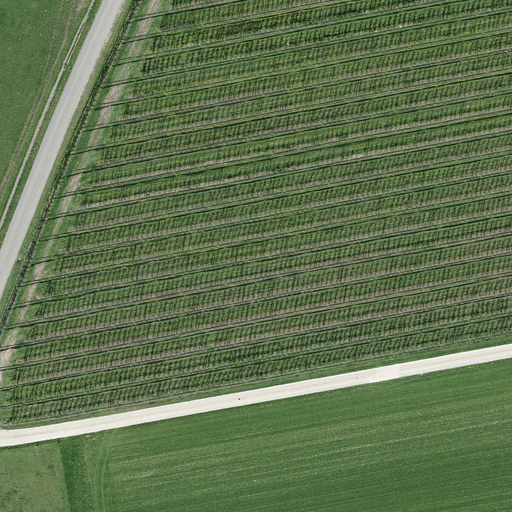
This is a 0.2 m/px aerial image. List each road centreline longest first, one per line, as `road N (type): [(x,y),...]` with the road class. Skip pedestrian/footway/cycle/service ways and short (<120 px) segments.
road 1 (track): [(0,439),(511,347)]
road 2 (residential): [(112,0),(0,272)]
